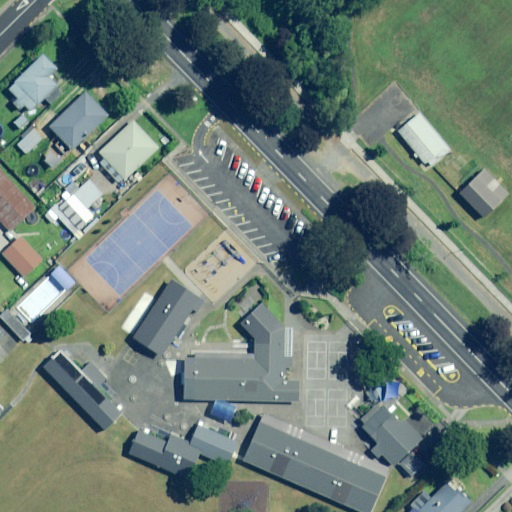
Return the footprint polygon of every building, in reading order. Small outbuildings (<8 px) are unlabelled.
[(25,106),(31,111),(44,99),(49,104),(63,90),(58,84),(65,78),(58,70),(43,55),(8,89),(17,99),(13,103),(20,111),(25,106)] [(85,92),(49,127),(60,138),(53,145),(65,157),(108,115),(85,92)] [(30,121),(24,114),(13,123),(20,130),(30,121)] [(450,151),(420,114),(398,131),(428,169),(450,151)] [(159,148),(133,121),(99,153),(104,158),(99,163),(118,183),(123,178),(125,179),(159,148)] [(43,138),(35,129),(17,145),(25,154),(43,138)] [(507,194),(484,169),(458,193),(482,218),(507,194)] [(35,208),(0,170),(0,221),(9,232),(35,208)] [(102,194),(89,181),(81,189),(74,182),(66,190),(72,196),(59,209),(56,206),(45,216),(52,223),(58,218),(75,235),(94,216),(87,209),(102,194)] [(44,258),(21,236),(2,255),(24,278),(44,258)] [(76,283),(59,266),(50,276),(67,292),(76,283)] [(204,298),(174,277),(129,341),(159,362),(204,298)] [(184,359),(185,399),(298,402),(297,380),(289,378),(288,324),(268,303),(246,319),(255,330),(254,362),(184,359)] [(31,335),(8,309),(0,317),(23,342),(31,335)] [(121,414),(62,350),(42,368),(100,433),(121,414)] [(412,417),(388,392),(368,410),(384,427),(377,433),(397,455),(403,449),(408,454),(438,426),(421,409),(412,417)] [(234,409),(215,401),(209,416),(227,424),(234,409)] [(368,511),(387,467),(261,416),(242,463),(364,511),(368,511)] [(140,431),(130,455),(189,479),(199,455),(229,467),(240,439),(198,422),(190,440),(170,432),(166,442),(140,431)] [(460,511),(469,504),(448,482),(432,498),(425,491),(410,505),(413,509),(409,511),(460,511)]
